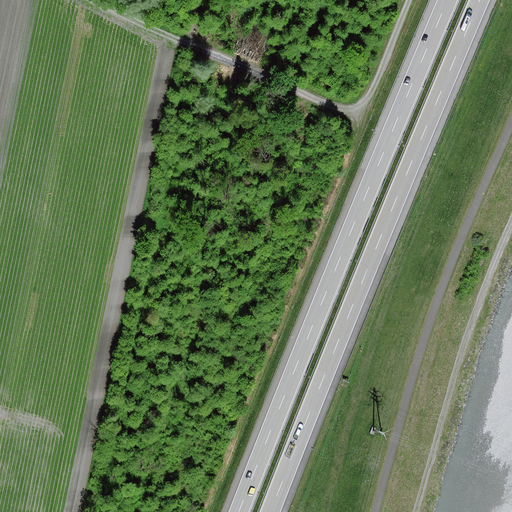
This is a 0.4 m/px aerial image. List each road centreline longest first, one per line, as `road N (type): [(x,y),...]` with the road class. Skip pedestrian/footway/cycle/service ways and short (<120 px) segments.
road 1 (motorway): [(448,0),(239,511)]
road 2 (motorway): [(271,511),(480,0)]
road 3 (track): [(511,122),(443,281),(375,511)]
road 4 (track): [(409,0),(368,94),(344,109),(173,40),(103,0)]
road 5 (track): [(511,219),(460,359),(417,511)]
